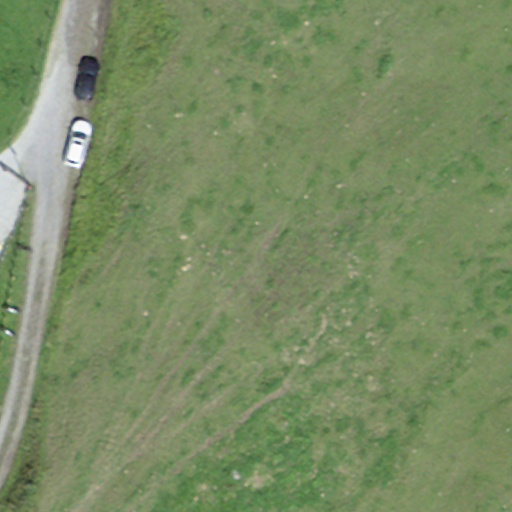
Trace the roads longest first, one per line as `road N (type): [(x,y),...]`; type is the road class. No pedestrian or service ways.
road 1 (track): [(0,454),(19,403),(62,175)]
road 2 (track): [(87,0),(73,52),(62,175),(0,244)]
